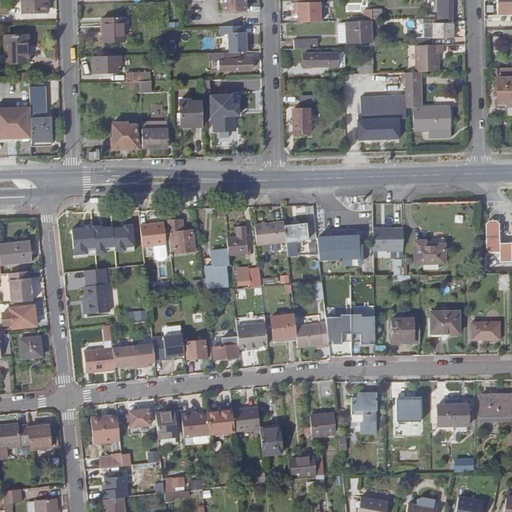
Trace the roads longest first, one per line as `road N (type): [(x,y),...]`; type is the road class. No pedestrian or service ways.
road 1 (residential): [(511,368),(312,369),(66,398)]
road 2 (primary): [(274,178),(56,185)]
road 3 (residential): [(66,398),(46,218),(56,185)]
road 4 (primary): [(480,172),(274,178)]
road 5 (residential): [(56,185),(71,161),(66,0)]
road 6 (residential): [(269,0),(274,178)]
road 7 (residential): [(475,0),(480,172)]
